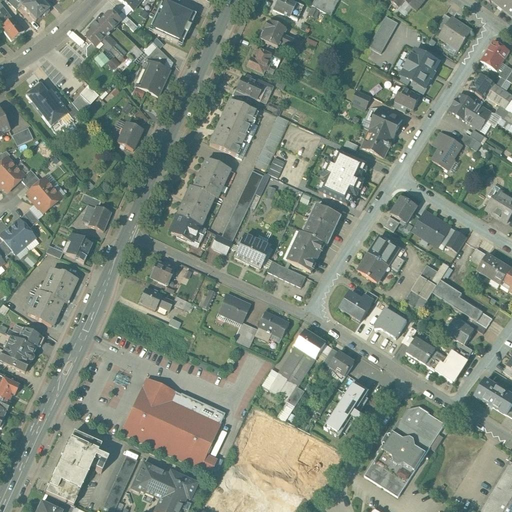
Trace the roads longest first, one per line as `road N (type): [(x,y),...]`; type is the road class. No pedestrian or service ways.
road 1 (secondary): [(14,488),(127,232)]
road 2 (secondary): [(127,232),(232,0)]
road 3 (residential): [(127,232),(313,311)]
road 4 (residential): [(400,172),(493,24)]
road 5 (residential): [(313,311),(400,172)]
road 6 (residential): [(415,377),(322,511)]
road 7 (residential): [(400,172),(511,243)]
road 8 (residential): [(313,311),(415,377)]
